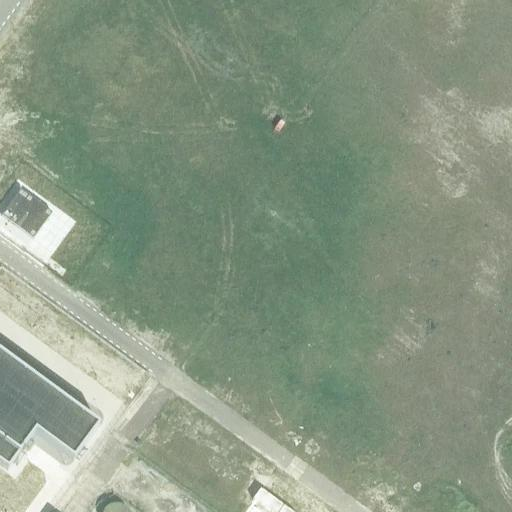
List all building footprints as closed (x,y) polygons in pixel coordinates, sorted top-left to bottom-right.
[(187,71),(228,9),(215,0),(184,0),(152,48),(187,71)] [(366,66),(385,0),(325,0),(323,0),(304,0),(291,44),(366,66)] [(409,26),(407,13),(393,15),(395,28),(409,26)] [(240,33),(254,55),(275,42),(262,21),(240,33)] [(496,76),(482,64),(490,56),(472,40),(459,55),(507,97),(511,90),(511,75),(503,68),(496,76)] [(386,105),(415,65),(405,58),(377,98),(386,105)] [(32,99),(11,126),(62,166),(91,129),(70,113),(55,133),(42,123),(62,96),(76,107),(96,82),(65,59),(33,100),(32,99)] [(144,82),(130,103),(139,110),(154,88),(144,82)] [(95,136),(114,145),(120,131),(101,122),(95,136)] [(190,174),(152,166),(143,207),(181,216),(190,174)] [(19,190),(0,215),(0,216),(31,239),(50,213),(19,190)] [(213,228),(231,203),(221,196),(214,206),(203,221),(213,228)] [(87,215),(110,231),(118,219),(95,203),(87,215)] [(239,279),(280,231),(248,205),(207,253),(239,279)] [(198,244),(207,231),(187,218),(179,231),(198,244)] [(89,259),(99,247),(76,228),(66,240),(89,259)] [(396,303),(412,280),(403,274),(388,297),(396,303)] [(236,325),(207,357),(233,380),(262,348),(236,325)] [(458,367),(470,340),(446,329),(433,356),(458,367)] [(0,464),(5,469),(33,431),(71,460),(95,426),(0,356),(0,464)] [(405,455),(424,471),(436,456),(417,440),(405,455)] [(268,511),(289,511),(260,490),(252,500),(268,511)]
